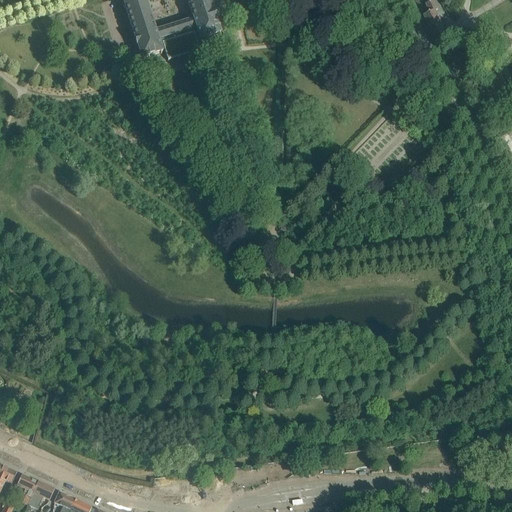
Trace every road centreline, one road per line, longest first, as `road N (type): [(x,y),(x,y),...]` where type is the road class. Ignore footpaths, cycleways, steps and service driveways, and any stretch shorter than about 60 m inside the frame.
road 1 (tertiary): [(511,491),(420,485),(218,511)]
road 2 (unclassified): [(395,0),(511,227)]
road 3 (tertiary): [(156,511),(0,441)]
